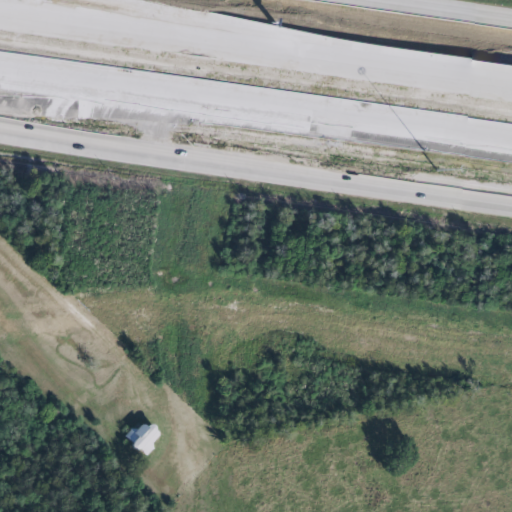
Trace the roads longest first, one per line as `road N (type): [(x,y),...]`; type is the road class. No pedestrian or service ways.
road 1 (motorway): [(0,73),(511,146)]
road 2 (motorway): [(511,88),(0,16)]
road 3 (primary): [(0,131),(511,203)]
road 4 (motorway): [(0,108),(268,118),(452,138)]
road 5 (motorway): [(433,77),(118,0)]
road 6 (primary): [(511,22),(335,0)]
